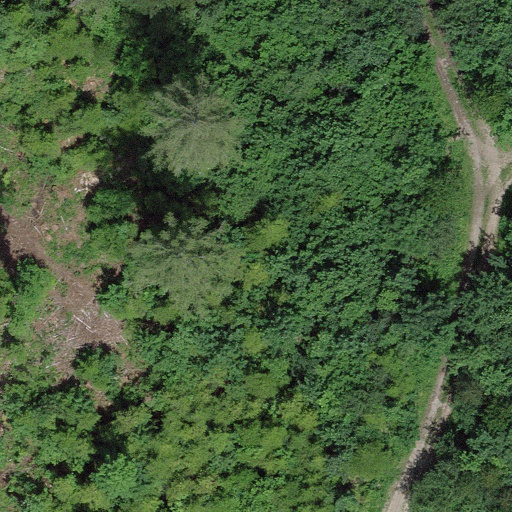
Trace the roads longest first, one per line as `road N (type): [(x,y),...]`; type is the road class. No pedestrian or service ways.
road 1 (track): [(399,511),(443,395),(486,200)]
road 2 (track): [(486,200),(480,134),(419,0)]
